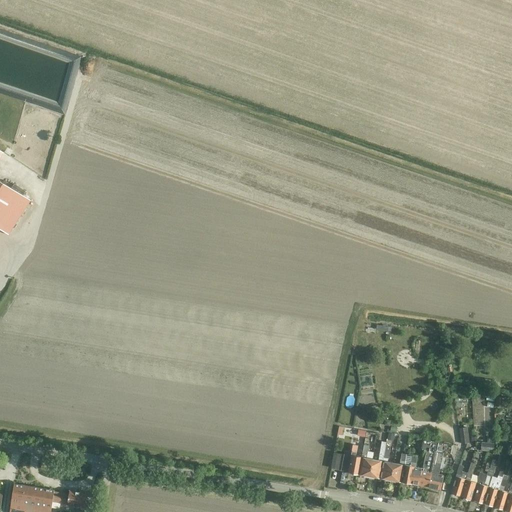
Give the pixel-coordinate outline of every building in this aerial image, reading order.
[(21,188),(26,178),(19,174),(14,184),(21,188)] [(30,200),(0,180),(0,228),(8,234),(30,200)] [(459,428),(461,443),(469,442),(467,427),(459,428)] [(422,467),(421,470),(418,484),(428,486),(435,452),(438,442),(423,438),(420,450),(426,451),(422,468),(422,467)] [(385,446),(386,441),(381,441),(378,459),(372,458),(369,477),(374,478),(374,476),(380,477),(385,446)] [(493,442),(482,441),(481,450),(492,451),(493,442)] [(435,452),(428,486),(440,488),(442,475),(438,474),(443,452),(450,454),(452,445),(438,442),(435,452)] [(359,473),(361,456),(356,455),(357,445),(352,444),(348,471),(352,472),(353,474),(356,474),(358,473),(359,473)] [(369,477),(372,458),(366,457),(368,445),(364,444),(361,456),(359,473),(364,474),(364,476),(369,477)] [(385,446),(380,477),(390,479),(393,462),(387,461),(390,446),(385,446)] [(331,467),(337,468),(345,470),(347,454),(334,452),(331,467)] [(393,462),(390,479),(401,481),(404,465),(406,454),(401,453),(399,463),(393,462)] [(417,456),(412,455),(406,454),(404,465),(401,481),(402,483),(405,483),(407,482),(412,483),(417,456)] [(478,476),(472,474),(475,463),(471,462),(466,478),(467,478),(461,495),(471,498),(476,482),(477,482),(478,476)] [(494,506),(502,482),(504,474),(505,470),(500,468),(497,477),(492,476),(489,486),(484,502),(484,503),(485,504),(488,505),(489,504),(494,506)] [(467,478),(466,478),(461,476),(462,473),(458,472),(451,492),(461,495),(467,478)] [(487,474),(480,472),(479,472),(478,476),(477,482),(476,482),(478,483),(473,499),(478,500),(478,503),(481,503),(483,502),(484,502),(489,486),(484,484),(487,474)] [(509,492),(504,490),(506,483),(508,475),(504,474),(502,482),(494,506),(498,507),(499,509),(501,509),(503,508),(504,509),(509,492)] [(69,492),(54,491),(54,489),(14,484),(9,511),(50,511),(52,501),(66,502),(66,504),(86,507),(87,492),(79,491),(79,492),(69,491),(69,492)]
